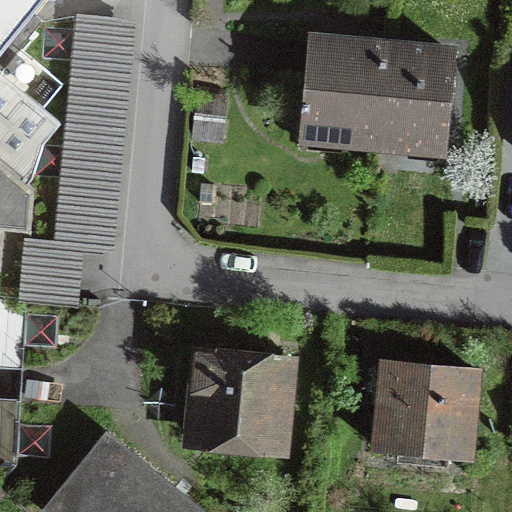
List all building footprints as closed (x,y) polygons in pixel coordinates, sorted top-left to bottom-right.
[(0,0),(0,50),(40,0),(0,0)] [(135,19),(75,13),(54,241),(24,238),(18,303),(78,309),(83,254),(113,257),(135,19)] [(343,140),(378,143),(387,47),(312,40),(304,126),(345,130),(343,140)] [(452,53),(387,47),(378,143),(443,149),(452,53)] [(60,121),(0,73),(0,151),(22,169),(60,121)] [(0,151),(0,259),(2,229),(30,230),(34,188),(27,183),(32,176),(22,169),(0,151)] [(263,360),(199,354),(191,434),(282,442),(289,362),(280,362),(281,351),(264,349),(263,360)] [(476,371),(385,362),(377,447),(469,456),(476,371)] [(204,511),(107,432),(45,508),(49,511),(204,511)]
